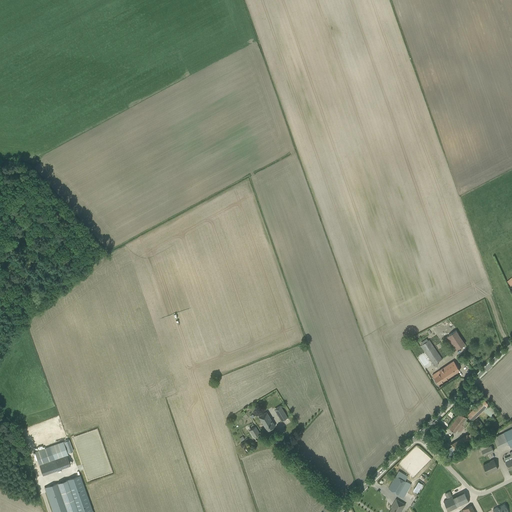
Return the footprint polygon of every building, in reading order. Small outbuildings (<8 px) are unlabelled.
[(445,338),(454,352),(465,344),(456,330),(445,338)] [(421,345),(434,365),(442,359),(429,340),(421,345)] [(432,375),(434,378),(438,384),(460,370),(454,361),(438,371),(432,375)] [(468,415),(473,421),(489,405),(484,400),(468,415)] [(274,409),(281,421),(287,417),(280,405),(274,409)] [(259,417),(267,431),(275,426),(266,412),(259,417)] [(466,420),(467,418),(460,413),(449,428),(455,432),(457,429),(461,432),(465,427),(468,422),(466,420)] [(492,415),(487,419),(490,423),(495,419),(492,415)] [(250,430),(254,437),(260,434),(255,427),(250,430)] [(493,438),(498,448),(508,443),(510,447),(511,446),(511,428),(498,436),(497,435),(497,436),(493,438)] [(451,444),(455,451),(471,441),(470,440),(472,438),(470,434),(468,436),(467,435),(451,444)] [(63,442),(34,452),(39,465),(50,461),(67,455),(68,455),(63,442)] [(481,450),(484,456),(494,451),(491,445),(481,450)] [(50,461),(39,465),(43,475),(70,465),(67,455),(50,461)] [(483,465),(486,473),(493,470),(493,471),(498,468),(494,459),(490,461),(490,462),(483,465)] [(92,511),(80,475),(44,487),(53,511),(92,511)] [(388,488),(392,491),(398,494),(406,481),(396,476),(388,488)] [(413,491),(417,493),(423,484),(418,482),(413,491)] [(452,497),(443,501),(448,511),(457,507),(464,504),(469,501),(464,491),(459,493),(452,497)] [(400,511),(405,505),(396,499),(391,508),(392,508),(389,511),(400,511)]
